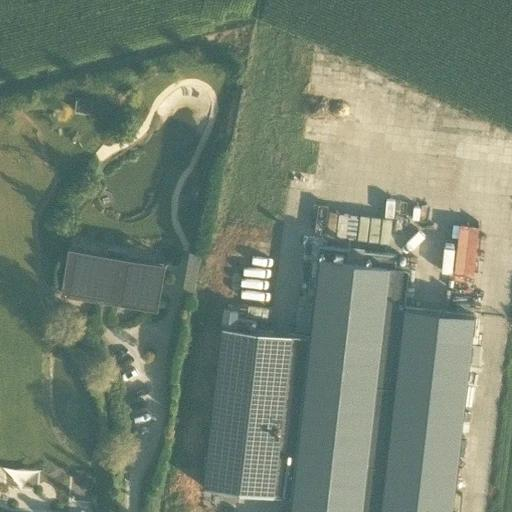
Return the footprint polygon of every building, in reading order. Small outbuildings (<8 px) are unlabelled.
[(230,241),(259,245),(263,213),(220,207),(218,222),(233,224),(230,241)] [(374,386),(390,276),(404,278),(405,267),(395,266),(396,253),(365,250),(363,263),(347,261),(348,248),(319,245),(317,257),(319,258),(310,336),(291,497),(289,511),(361,511),(365,464),(374,386)] [(68,248),(60,295),(157,311),(165,264),(68,248)] [(246,273),(210,269),(204,322),(250,327),(251,318),(235,317),(236,308),(219,307),(222,279),(245,282),(246,273)] [(374,386),(365,464),(383,466),(378,511),(449,511),(473,315),(403,307),(402,307),(393,388),(374,386)] [(222,326),(202,486),(291,497),(310,336),(222,326)]
